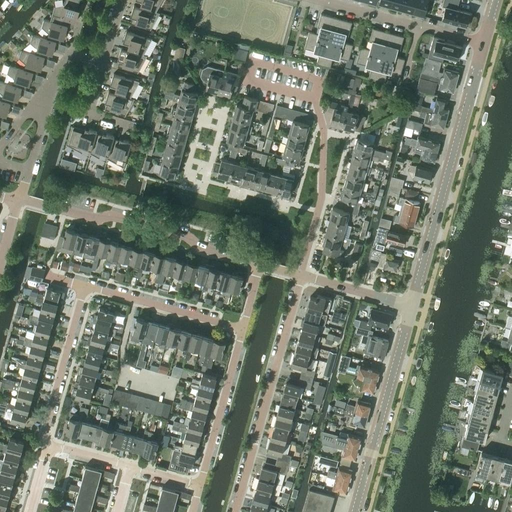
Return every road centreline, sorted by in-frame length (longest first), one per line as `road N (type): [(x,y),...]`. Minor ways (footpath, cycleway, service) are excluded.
road 1 (tertiary): [(411,308),(482,46)]
road 2 (tertiary): [(258,264),(113,216),(17,201)]
road 3 (residential): [(236,511),(302,276)]
road 4 (tertiary): [(354,511),(411,308)]
road 5 (residential): [(302,276),(338,142),(308,99)]
road 6 (residential): [(47,446),(84,285)]
road 7 (residential): [(243,328),(200,486)]
road 8 (residential): [(134,298),(120,348),(122,378),(171,391)]
